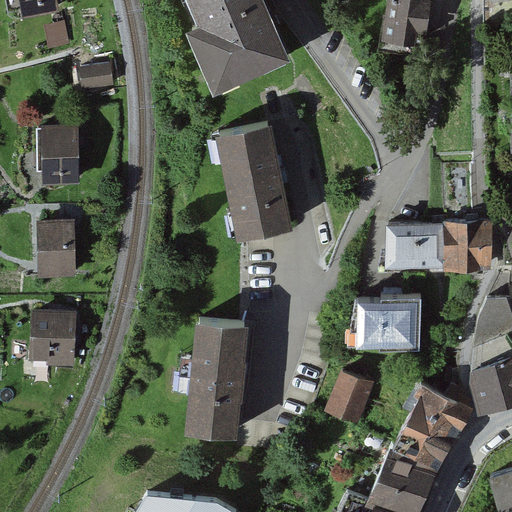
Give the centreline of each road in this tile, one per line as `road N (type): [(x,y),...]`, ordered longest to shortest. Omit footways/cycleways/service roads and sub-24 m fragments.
road 1 (residential): [(287,0),(305,41),(402,156),(418,149),(432,107),(452,0)]
road 2 (residential): [(511,417),(484,429),(460,458),(438,511)]
